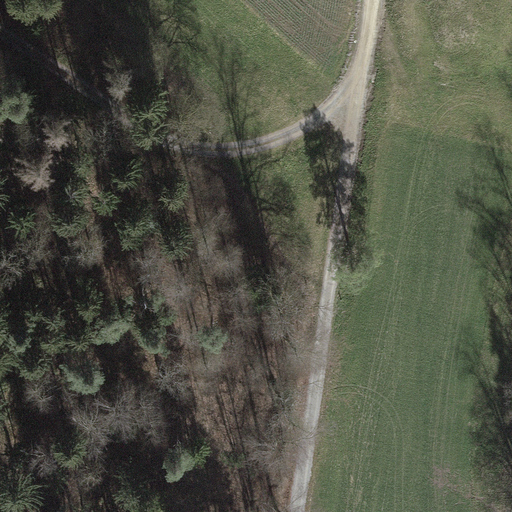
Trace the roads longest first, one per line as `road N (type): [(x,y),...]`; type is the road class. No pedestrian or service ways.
road 1 (track): [(372,0),(301,511)]
road 2 (track): [(0,34),(145,132),(216,147),(302,126),(359,84)]
